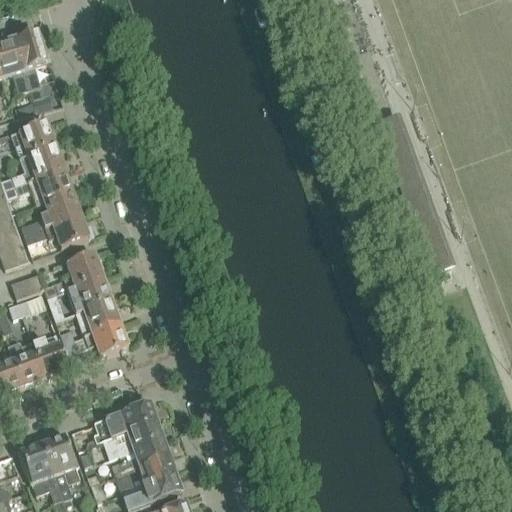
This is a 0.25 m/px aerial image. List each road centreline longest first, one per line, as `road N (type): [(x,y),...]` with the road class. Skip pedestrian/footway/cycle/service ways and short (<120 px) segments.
road 1 (unclassified): [(457,511),(269,0)]
road 2 (residential): [(185,365),(84,74),(80,5)]
road 3 (unclassified): [(185,365),(0,433)]
road 4 (residential): [(239,511),(185,365)]
